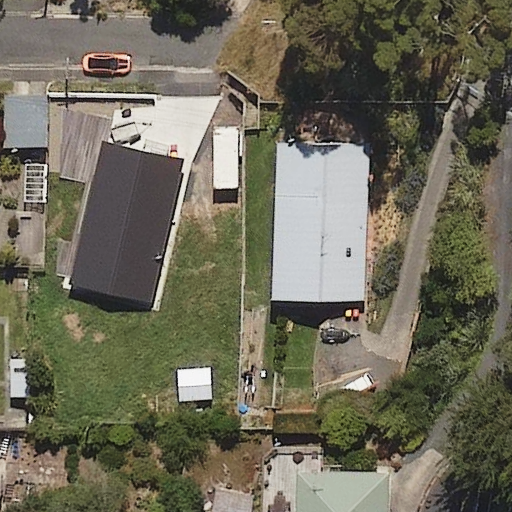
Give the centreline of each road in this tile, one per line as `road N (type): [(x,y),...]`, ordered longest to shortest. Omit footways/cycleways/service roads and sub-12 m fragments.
road 1 (unknown): [(208,44),(482,45),(472,84),(481,421)]
road 2 (residential): [(208,44),(0,43)]
